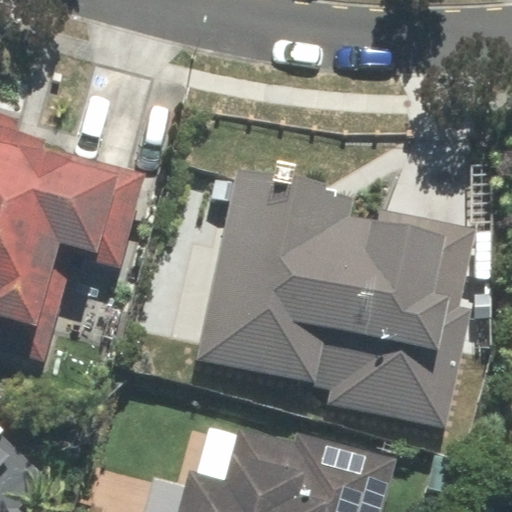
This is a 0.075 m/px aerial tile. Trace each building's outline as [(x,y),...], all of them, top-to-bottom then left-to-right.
[(11,123),(0,119),(0,356),(44,369),(54,330),(86,338),(104,268),(94,266),(120,169),(7,139),(11,123)] [(350,197),(237,174),(197,364),(314,388),(311,402),(444,430),(467,319),(455,317),(473,231),(378,212),(374,229),(344,223),(350,197)] [(381,511),(393,466),(238,429),(226,481),(193,473),(183,511),(381,511)] [(0,511),(17,511),(15,509),(43,481),(0,436),(0,511)] [(470,457),(424,448),(414,499),(461,508),(470,457)]
